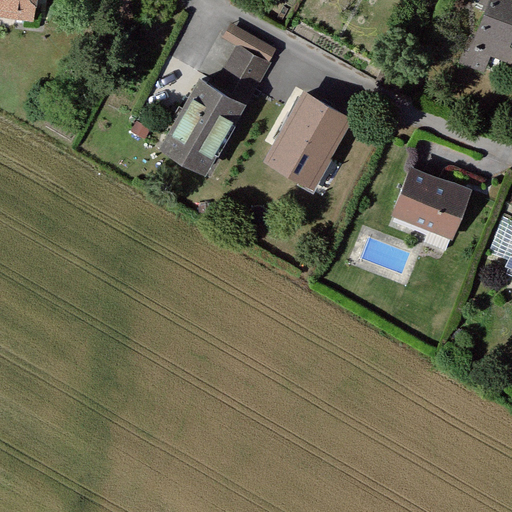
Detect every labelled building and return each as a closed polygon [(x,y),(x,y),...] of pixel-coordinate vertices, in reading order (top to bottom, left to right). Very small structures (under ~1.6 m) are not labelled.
[(42,0),(0,0),(0,12),(41,16),(42,0)] [(511,35),(511,0),(474,0),(451,60),(495,78),(511,35)] [(236,98),(190,72),(149,145),(196,171),(236,98)] [(355,114),(305,86),(263,160),(313,188),(355,114)] [(471,189),(406,161),(385,211),(450,239),(471,189)] [(511,219),(495,262),(511,268),(511,219)]
